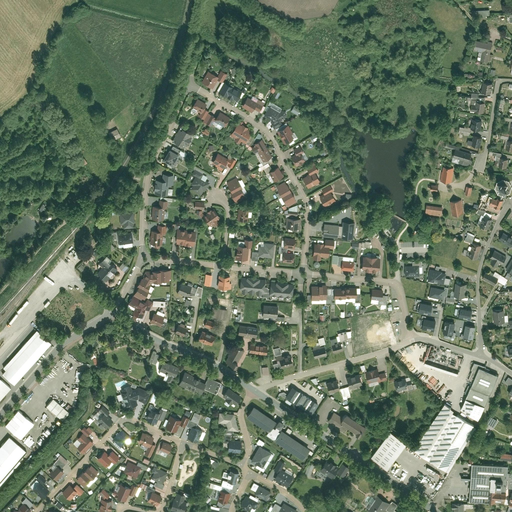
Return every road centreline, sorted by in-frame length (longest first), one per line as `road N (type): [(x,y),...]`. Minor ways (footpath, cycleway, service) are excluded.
road 1 (residential): [(302,273),(308,210),(274,142),(189,84)]
road 2 (residential): [(254,391),(432,511)]
road 3 (track): [(0,292),(75,210),(55,185),(0,184)]
road 4 (residential): [(182,443),(124,419),(35,511)]
road 5 (residential): [(142,258),(150,166),(189,84)]
road 6 (residential): [(113,311),(254,391)]
road 7 (residential): [(511,202),(479,269),(480,356)]
road 8 (unclassified): [(113,311),(57,348),(0,414)]
road 9 (residential): [(412,340),(393,284),(302,273)]
road 10 (residential): [(511,81),(496,89),(485,154),(464,184),(445,188)]
